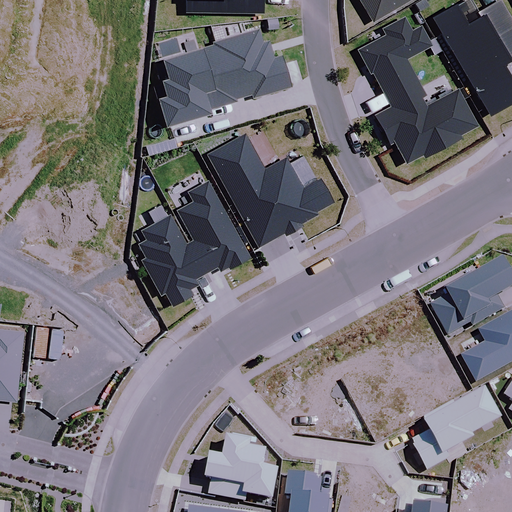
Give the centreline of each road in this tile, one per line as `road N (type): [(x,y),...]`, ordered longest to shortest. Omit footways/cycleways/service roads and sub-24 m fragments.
road 1 (tertiary): [(130,484),(165,411),(204,364),(247,327),(405,245)]
road 2 (residential): [(405,245),(364,182),(332,110),(314,0)]
road 3 (residential): [(130,484),(0,447)]
road 4 (tertiary): [(405,245),(511,179)]
road 5 (unknown): [(0,218),(123,228)]
